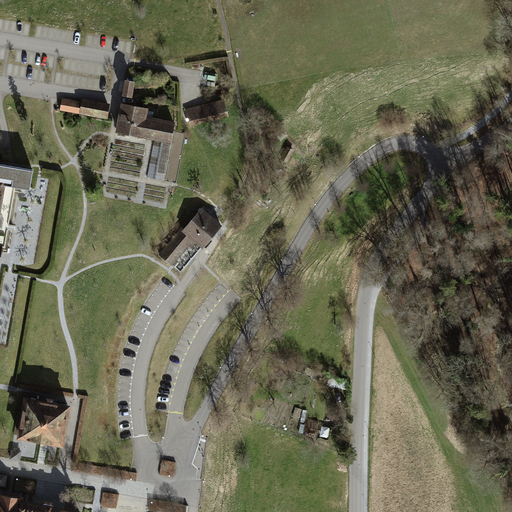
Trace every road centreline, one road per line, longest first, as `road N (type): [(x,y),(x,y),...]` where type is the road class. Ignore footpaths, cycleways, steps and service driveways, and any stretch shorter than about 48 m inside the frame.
road 1 (unclassified): [(357,511),(372,277),(448,165),(511,124)]
road 2 (track): [(178,295),(224,229),(245,177),(246,129),(218,0)]
